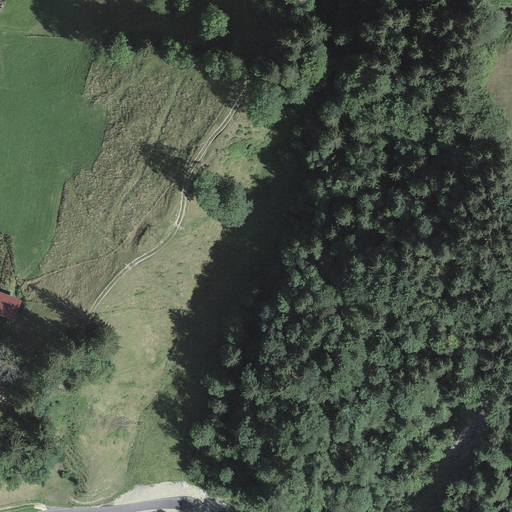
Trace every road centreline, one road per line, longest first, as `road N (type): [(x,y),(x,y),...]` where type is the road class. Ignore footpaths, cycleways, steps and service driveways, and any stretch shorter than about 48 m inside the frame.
road 1 (track): [(0,394),(172,235),(198,158),(279,50),(309,27),(338,24),(390,78),(443,32),(460,0)]
road 2 (track): [(0,54),(62,154),(52,233),(21,281)]
road 3 (track): [(109,241),(117,205),(183,73)]
road 4 (track): [(60,511),(164,503),(202,511)]
